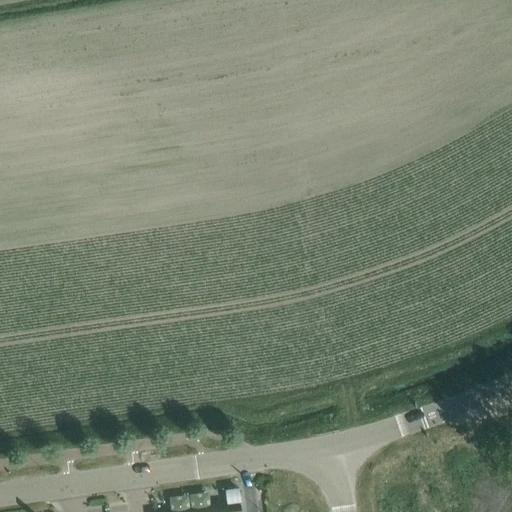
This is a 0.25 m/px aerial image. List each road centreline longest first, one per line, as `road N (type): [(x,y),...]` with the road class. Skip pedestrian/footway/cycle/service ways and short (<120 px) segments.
road 1 (unclassified): [(0,495),(332,448)]
road 2 (unclassified): [(332,448),(511,384)]
